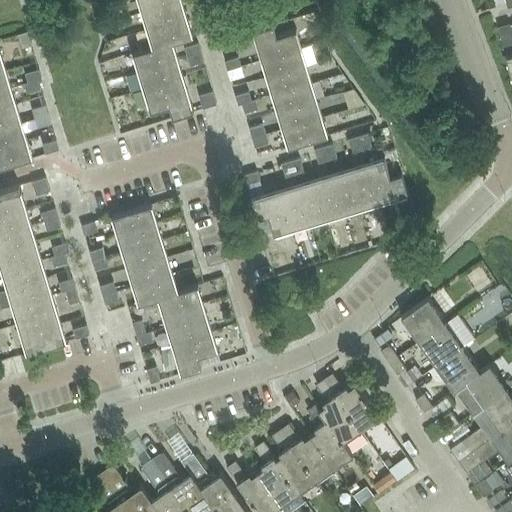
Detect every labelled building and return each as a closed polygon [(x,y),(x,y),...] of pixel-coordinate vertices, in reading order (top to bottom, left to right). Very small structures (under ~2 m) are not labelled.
[(138,0),(142,11),(179,0),(138,0)] [(147,28),(187,17),(181,0),(179,0),(142,11),(147,28)] [(172,40),(172,41),(192,35),(187,17),(147,28),(153,46),(172,40)] [(213,19),(211,19),(199,23),(202,32),(215,28),(213,19)] [(261,58),(301,46),(295,28),(276,34),(273,23),(252,29),(261,58)] [(22,47),(30,44),(32,44),(28,31),(18,34),(22,47)] [(177,58),(172,41),(172,40),(153,46),(133,52),(138,70),(177,58)] [(187,55),(200,51),(198,42),(184,46),(187,55)] [(267,76),(306,64),(301,46),(261,58),(267,76)] [(200,51),(187,55),(190,64),(203,60),(200,51)] [(227,69),(241,65),(238,55),(224,59),(227,69)] [(143,87),(183,75),(177,58),(138,70),(143,87)] [(272,93),(312,81),(306,64),(267,76),(272,93)] [(230,78),(243,74),(241,65),(227,69),(230,78)] [(39,68),(25,72),(28,81),(38,78),(42,77),(39,68)] [(0,90),(11,87),(6,70),(0,71),(0,90)] [(193,110),(191,104),(183,75),(143,87),(150,111),(169,105),(172,117),(193,110)] [(38,78),(28,81),(25,82),(27,92),(41,88),(38,78)] [(277,110),(317,98),(312,81),(272,93),(277,110)] [(0,109),(17,104),(11,87),(0,90),(0,109)] [(203,107),(216,103),(212,88),(198,92),(203,107)] [(248,90),(235,94),(238,103),(242,102),(251,99),(248,90)] [(251,99),(242,102),(244,111),(258,107),(255,98),(251,99)] [(282,127),(322,115),(317,98),(277,110),(282,127)] [(0,127),(22,121),(17,104),(0,109),(0,127)] [(35,117),(48,113),(46,104),(32,108),(35,117)] [(38,126),(50,122),(51,122),(48,113),(35,117),(38,126)] [(288,145),(326,134),(328,133),(322,115),(282,127),(288,145)] [(0,146),(27,139),(22,121),(0,127),(0,146)] [(252,137),(266,132),(263,123),(249,127),(252,137)] [(255,145),(268,141),(266,132),(252,137),(255,145)] [(358,135),(362,148),(371,145),(367,132),(358,135)] [(353,151),(362,148),(358,135),(349,137),(353,151)] [(27,139),(0,146),(0,166),(32,156),(27,139)] [(43,143),(46,152),(59,148),(56,139),(43,143)] [(323,145),(327,158),(337,156),(333,142),(323,145)] [(319,161),(327,158),(323,145),(315,148),(319,161)] [(384,155),(366,161),(378,200),(406,192),(407,191),(401,172),(390,176),(384,155)] [(294,173),(304,170),(300,156),(290,159),(294,173)] [(285,176),(294,173),(290,159),(281,162),(285,176)] [(360,205),(378,200),(366,161),(348,166),(360,205)] [(343,211),(360,205),(348,166),(331,171),(343,211)] [(243,173),(246,183),(259,179),(257,169),(243,173)] [(326,216),(343,211),(331,171),(314,177),(326,216)] [(36,195),(49,191),(50,191),(45,175),(32,179),(36,195)] [(309,221),(326,216),(314,177),(297,182),(309,221)] [(291,226),(309,221),(297,182),(280,187),(291,226)] [(0,214),(26,207),(21,189),(19,183),(0,188),(0,214)] [(273,232),(291,226),(280,187),(250,196),(256,216),(268,213),(273,232)] [(157,220),(152,204),(151,202),(112,214),(117,232),(157,220)] [(0,233),(31,224),(26,207),(0,214),(0,233)] [(44,220),(58,216),(55,207),(41,211),(44,220)] [(47,230),(59,226),(61,225),(58,216),(44,220),(47,230)] [(97,229),(95,221),(94,220),(80,225),(83,233),(97,229)] [(122,249),(162,237),(157,220),(117,232),(122,249)] [(0,252),(36,241),(31,224),(0,233),(0,252)] [(128,267),(167,255),(162,237),(122,249),(128,267)] [(0,264),(2,270),(42,259),(36,241),(0,252),(0,264)] [(65,241),(52,245),(55,255),(65,252),(64,251),(68,250),(65,241)] [(91,259),(105,255),(102,247),(89,251),(91,259)] [(54,265),(66,261),(67,261),(65,252),(51,256),(54,265)] [(91,259),(95,270),(108,266),(105,255),(91,259)] [(133,284),(173,272),(167,255),(128,267),(133,284)] [(7,288),(47,276),(42,259),(2,270),(7,288)] [(178,290),(178,289),(173,272),(133,284),(139,302),(158,296),(178,290)] [(12,305),(52,293),(47,276),(7,288),(12,305)] [(65,289),(74,286),(72,278),(71,278),(58,282),(60,291),(65,289)] [(102,293),(115,289),(113,281),(99,285),(102,293)] [(184,307),(203,301),(197,283),(178,289),(178,290),(158,296),(167,325),(187,319),(184,307)] [(74,286),(65,289),(69,303),(79,301),(74,286)] [(102,293),(105,304),(118,300),(115,289),(102,293)] [(41,327),(61,322),(52,293),(12,305),(17,322),(37,316),(41,327)] [(445,320),(428,296),(428,295),(400,314),(418,339),(445,320)] [(172,342),(212,330),(203,301),(184,307),(187,319),(167,325),(172,342)] [(66,340),(61,322),(41,327),(37,316),(17,322),(27,352),(66,340)] [(136,334),(145,331),(142,319),(132,322),(136,334)] [(436,364),(463,345),(445,320),(418,339),(436,364)] [(76,338),(89,334),(89,333),(86,324),(72,328),(75,338),(76,338)] [(182,372),(201,366),(198,354),(217,348),(212,330),(172,342),(182,372)] [(136,334),(139,345),(152,341),(150,331),(145,332),(145,331),(136,334)] [(388,360),(397,354),(388,343),(380,348),(388,360)] [(54,348),(59,372),(74,369),(69,345),(54,348)] [(480,369),(463,345),(436,364),(453,389),(456,387),(480,369)] [(397,354),(388,360),(397,372),(405,366),(397,354)] [(473,411),(507,387),(489,362),(480,369),(456,387),(473,411)] [(150,382),(160,379),(156,366),(146,369),(150,382)] [(354,381),(353,381),(348,385),(346,383),(343,386),(333,372),(325,378),(361,428),(379,415),(354,381)] [(343,440),(344,440),(361,428),(325,378),(317,384),(326,397),(322,400),(325,403),(320,406),(319,407),(343,440)] [(491,436),(511,420),(511,394),(507,387),(473,411),(482,423),(449,446),(458,458),(467,451),(476,445),(491,436)] [(423,410),(432,404),(423,391),(415,397),(423,410)] [(319,407),(320,406),(317,403),(309,409),(318,423),(314,425),(316,428),(310,432),(334,466),(353,453),(344,440),(343,440),(319,407)] [(442,415),(450,427),(459,421),(450,409),(442,415)] [(511,420),(491,436),(476,445),(467,451),(458,458),(466,470),(484,457),(499,447),(507,459),(508,460),(511,456),(511,420)] [(310,432),(308,433),(305,436),(303,433),(299,436),(290,422),(281,428),(317,478),(334,466),(310,432)] [(299,491),(317,478),(281,428),(273,434),(282,447),(279,450),(281,453),(276,456),(275,457),(299,491)] [(265,440),(255,446),(265,460),(261,462),(263,465),(257,469),(282,503),(287,511),(305,499),(299,491),(275,457),(276,456),(265,440)] [(191,471),(190,471),(186,474),(179,473),(163,450),(152,458),(191,511),(212,511),(217,509),(191,471)] [(220,470),(219,470),(209,473),(193,451),(182,459),(190,471),(191,471),(217,509),(219,511),(243,511),(248,509),(220,470)] [(191,511),(152,458),(142,466),(158,488),(156,495),(152,498),(151,498),(161,511),(191,511)] [(268,511),(282,503),(257,469),(252,473),(250,470),(246,473),(236,460),(227,466),(259,511),(268,511)] [(161,511),(151,498),(152,498),(141,482),(135,487),(130,486),(114,463),(103,471),(132,511),(161,511)] [(101,511),(132,511),(103,471),(92,479),(108,501),(107,507),(101,511)] [(475,482),(483,494),(492,488),(483,476),(475,482)]
